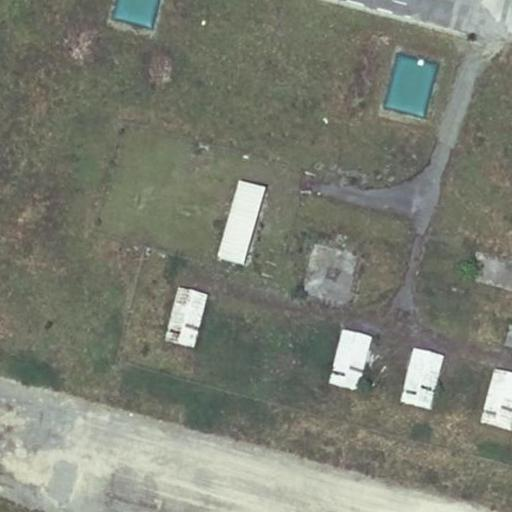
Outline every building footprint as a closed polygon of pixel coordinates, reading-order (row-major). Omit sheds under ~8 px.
[(245,266),(266,193),(241,186),(221,259),(245,266)] [(196,348),(209,299),(179,291),(166,340),(196,348)] [(361,390),(374,341),(343,333),(330,383),(361,390)] [(432,409),(445,360),(415,352),(402,401),(432,409)] [(511,430),(511,429),(511,377),(495,373),(482,422),(511,430)]
